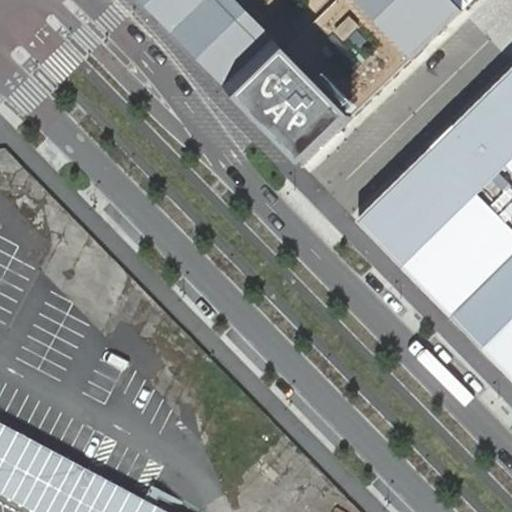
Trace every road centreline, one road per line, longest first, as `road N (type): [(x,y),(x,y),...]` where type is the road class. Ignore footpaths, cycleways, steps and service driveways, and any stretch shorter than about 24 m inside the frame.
road 1 (primary): [(0,67),(437,511)]
road 2 (primary): [(511,455),(218,148)]
road 3 (secondary): [(218,148),(159,111),(44,0)]
road 4 (primary): [(218,148),(93,0)]
